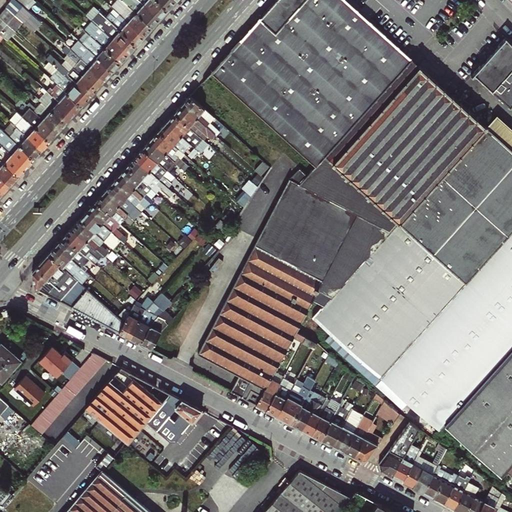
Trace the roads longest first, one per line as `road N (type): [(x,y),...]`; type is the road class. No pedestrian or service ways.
road 1 (tertiary): [(363,477),(0,286)]
road 2 (primary): [(0,272),(244,0)]
road 3 (primary): [(208,0),(0,230)]
